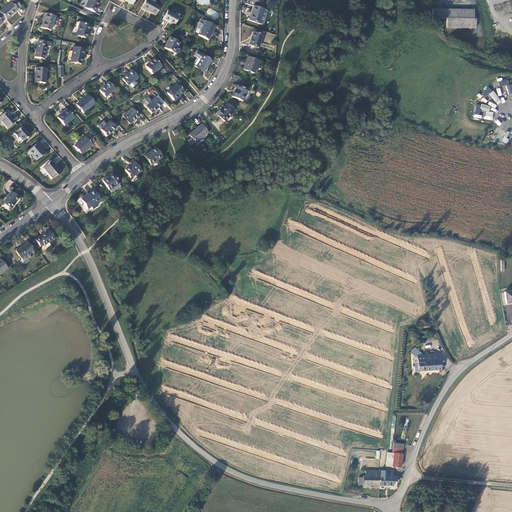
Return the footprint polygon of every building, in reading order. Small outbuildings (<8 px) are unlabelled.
[(8,0),(10,2),(0,10),(0,12),(5,18),(5,19),(17,9),(16,8),(20,5),(15,0),(8,0)] [(88,0),(84,8),(94,12),(99,2),(100,3),(101,0),(88,0)] [(160,7),(146,0),(144,0),(140,8),(155,16),(160,7)] [(255,6),(253,6),(248,20),(262,25),(267,10),(259,8),(255,6)] [(206,13),(216,18),(219,13),(209,8),(206,13)] [(474,9),(432,9),(432,18),(447,18),(447,28),(475,28),(476,19),(474,19),(474,9)] [(178,16),(167,11),(165,14),(164,16),(162,19),(174,25),(178,16)] [(54,16),(45,13),(40,27),(50,30),(54,16)] [(207,40),(215,26),(205,21),(203,25),(199,23),(196,28),(200,30),(198,34),(197,35),(207,40)] [(90,25),(79,22),(76,35),(86,38),(90,25)] [(262,35),(252,33),(249,45),(258,48),(262,35)] [(179,42),(169,37),(166,42),(164,48),(173,53),(174,52),(175,53),(176,53),(178,49),(178,48),(176,47),(179,42)] [(34,57),(43,59),(46,45),(50,46),(51,42),(37,39),(34,57)] [(80,64),(83,49),(72,46),(71,51),(69,51),(67,61),(80,64)] [(197,58),(193,65),(204,73),(211,61),(198,52),(195,56),(197,58)] [(257,60),(247,57),(242,70),(253,74),(257,60)] [(158,63),(153,58),(145,67),(152,75),(161,66),(158,63)] [(46,68),(35,67),(34,82),(45,83),(46,68)] [(137,78),(131,71),(122,79),(131,89),(132,89),(137,85),(137,83),(135,80),(137,78)] [(115,89),(109,82),(99,90),(105,97),(115,89)] [(180,89),(176,85),(166,94),(173,101),(183,93),(182,92),(180,89)] [(247,90),(236,86),(233,94),(232,98),(242,102),(247,90)] [(488,89),(482,96),(485,99),(492,92),(488,89)] [(94,103),(87,95),(75,105),(82,113),(94,103)] [(162,104),(164,102),(158,95),(156,97),(162,104)] [(162,105),(155,98),(152,101),(149,98),(147,98),(143,101),(143,103),(152,113),(162,105)] [(234,110),(227,104),(221,112),(219,111),(216,114),(218,115),(217,116),(225,122),(234,110)] [(73,117),(66,109),(56,117),(63,125),(73,117)] [(138,117),(131,109),(122,117),(129,125),(138,117)] [(0,120),(7,128),(16,120),(13,116),(11,117),(6,111),(0,116),(0,120)] [(97,127),(106,137),(115,128),(109,121),(105,125),(103,122),(97,127)] [(207,133),(200,124),(188,134),(195,143),(207,133)] [(28,135),(21,126),(12,134),(20,143),(28,135)] [(73,146),(80,155),(92,145),(91,145),(94,142),(88,135),(85,137),(84,137),(73,146)] [(44,154),(35,144),(27,151),(36,161),(44,154)] [(161,157),(155,148),(143,156),(150,165),(161,157)] [(140,171),(132,160),(128,163),(130,166),(124,170),(129,178),(140,171)] [(61,172),(51,161),(43,168),(52,179),(61,172)] [(118,183),(112,174),(105,179),(105,178),(101,181),(108,190),(109,190),(111,193),(120,187),(118,184),(118,183)] [(19,196),(11,191),(3,202),(11,208),(19,196)] [(93,191),(80,200),(87,209),(91,206),(94,209),(97,206),(94,202),(98,199),(93,191)] [(54,237),(47,228),(44,230),(45,231),(35,239),(40,246),(43,243),(44,244),(54,237)] [(34,250),(27,242),(15,251),(21,258),(21,260),(22,263),(25,263),(28,261),(28,259),(30,257),(28,254),(34,250)] [(418,355),(424,355),(415,348),(411,352),(415,357),(418,358),(418,355)] [(424,355),(418,355),(418,358),(418,363),(419,371),(441,369),(440,354),(424,355)] [(387,465),(401,466),(403,454),(389,452),(388,452),(387,465)] [(359,485),(379,486),(380,471),(366,471),(366,476),(364,479),(360,479),(359,485)] [(387,471),(380,471),(379,486),(393,487),(394,473),(387,472),(387,471)]
